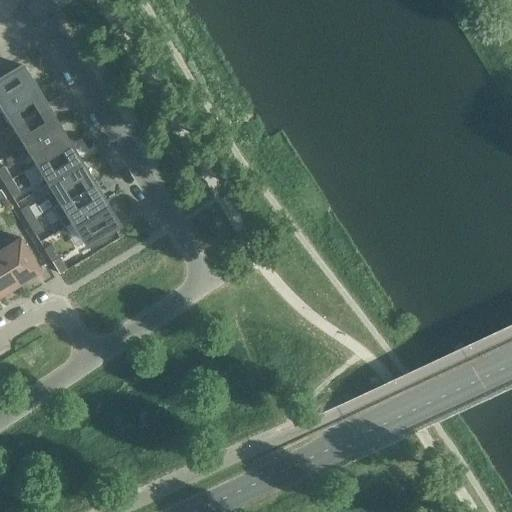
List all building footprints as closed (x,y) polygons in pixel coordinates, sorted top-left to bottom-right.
[(0,97),(3,103),(34,85),(28,75),(22,65),(0,78),(0,97)] [(40,94),(34,85),(3,103),(9,113),(10,113),(16,123),(46,104),(40,94)] [(52,114),(46,104),(16,123),(22,133),(21,133),(27,142),(58,124),(52,114)] [(64,133),(58,124),(27,142),(33,152),(39,162),(69,143),(63,133),(64,133)] [(75,153),(69,143),(39,162),(45,172),(51,181),(82,163),(76,153),(75,153)] [(87,172),(82,163),(51,181),(57,191),(63,201),(93,182),(87,172)] [(4,166),(0,168),(0,176),(4,183),(12,179),(4,166)] [(20,191),(12,179),(4,183),(12,196),(20,191)] [(99,192),(93,182),(63,201),(69,211),(75,220),(105,202),(100,192),(99,192)] [(111,211),(105,202),(75,220),(80,230),(81,230),(87,240),(117,222),(111,211)] [(28,205),(20,209),(28,222),(35,217),(28,205)] [(43,230),(35,217),(28,222),(36,235),(43,230)] [(20,237),(0,249),(19,281),(40,269),(20,237)] [(51,244),(44,248),(52,261),(59,257),(51,244)] [(0,293),(19,281),(0,249),(0,293)]
